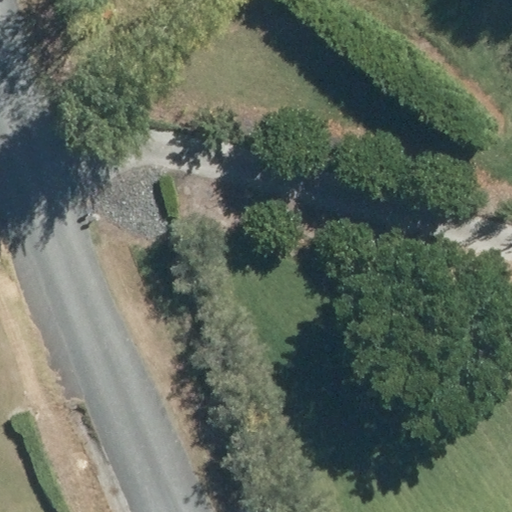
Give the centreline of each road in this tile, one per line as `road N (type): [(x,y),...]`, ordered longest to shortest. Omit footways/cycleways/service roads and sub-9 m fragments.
road 1 (unclassified): [(14,0),(187,511)]
road 2 (track): [(60,136),(511,266)]
